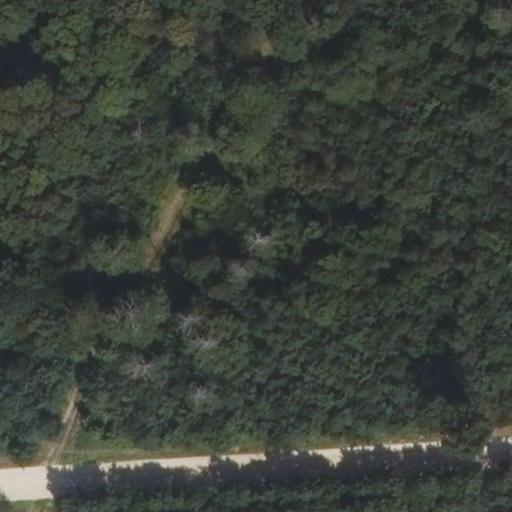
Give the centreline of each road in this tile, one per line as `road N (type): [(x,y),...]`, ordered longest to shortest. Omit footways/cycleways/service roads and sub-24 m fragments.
road 1 (track): [(275,0),(254,56),(94,350),(35,511)]
road 2 (track): [(0,483),(511,448)]
